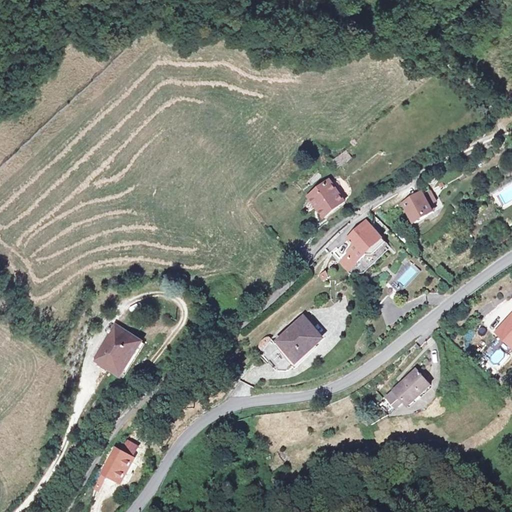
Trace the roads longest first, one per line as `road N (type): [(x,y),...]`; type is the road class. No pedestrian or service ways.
road 1 (tertiary): [(135,511),(194,428),(219,412),(355,376),(511,258)]
road 2 (unclassified): [(360,209),(187,367),(62,454),(18,511)]
road 3 (track): [(502,131),(447,62),(408,34),(362,27),(294,32),(161,0)]
road 4 (track): [(62,454),(90,381),(93,349),(127,302),(158,294),(183,305),(183,314),(115,424)]
road 5 (track): [(511,130),(360,209)]
